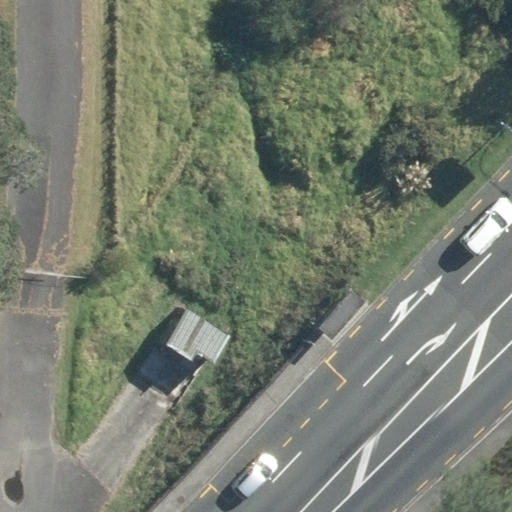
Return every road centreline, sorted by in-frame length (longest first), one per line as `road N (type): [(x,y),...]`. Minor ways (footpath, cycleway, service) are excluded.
road 1 (track): [(45,511),(7,366),(44,0)]
road 2 (secondary): [(511,305),(313,511)]
